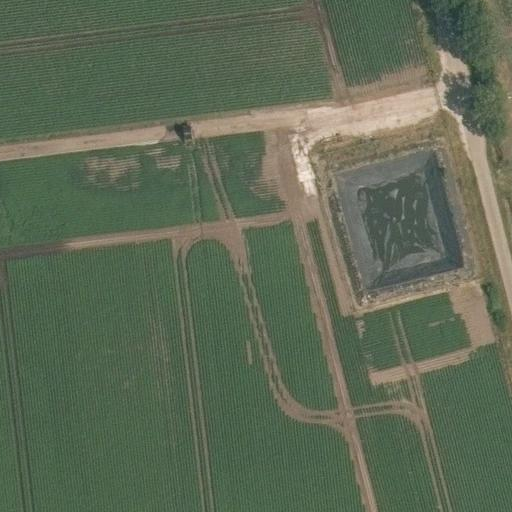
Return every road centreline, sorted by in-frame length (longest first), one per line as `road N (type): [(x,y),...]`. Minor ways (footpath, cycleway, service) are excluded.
road 1 (track): [(0,151),(464,98)]
road 2 (unclassified): [(511,286),(439,0)]
